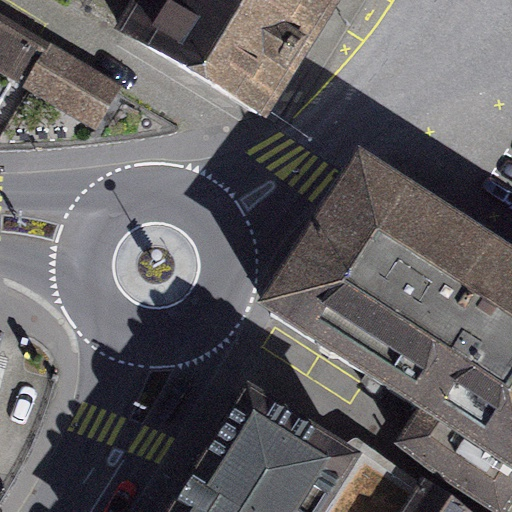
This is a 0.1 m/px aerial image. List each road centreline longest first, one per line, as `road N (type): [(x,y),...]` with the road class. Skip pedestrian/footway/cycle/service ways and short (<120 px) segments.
road 1 (primary): [(218,226),(326,131),(509,0)]
road 2 (primary): [(89,511),(146,403),(161,336)]
road 3 (primary): [(218,226),(202,209),(159,193),(115,207),(89,245)]
road 4 (primary): [(161,336),(199,323),(225,289),(229,267),(218,226)]
road 5 (primary): [(89,245),(90,289),(101,309),(118,324),(161,336)]
